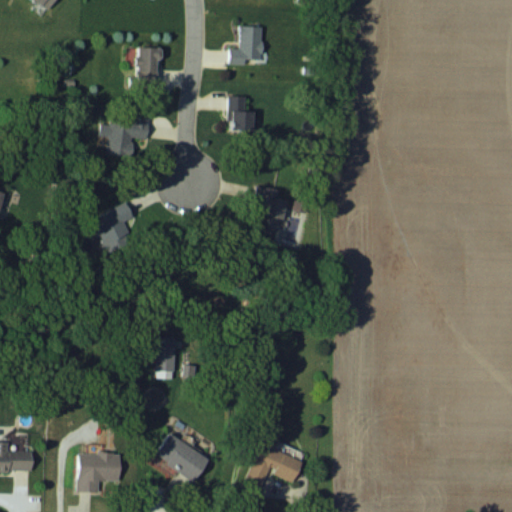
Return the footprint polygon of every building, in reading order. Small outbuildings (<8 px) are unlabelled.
[(35,0),(52,8),(56,0),(35,0)] [(240,47),(229,47),(228,62),(262,63),(263,25),(240,24),(240,47)] [(159,46),(136,46),(136,87),(159,87),(159,46)] [(254,129),(254,96),(228,96),(228,129),(254,129)] [(150,106),(134,105),(133,118),(110,116),(110,123),(101,122),(100,135),(107,135),(106,153),(126,155),(127,136),(148,138),(150,106)] [(278,188),(255,184),(250,213),(263,215),(261,227),(274,229),(276,216),(284,218),(288,199),(276,197),(278,188)] [(101,247),(135,233),(123,204),(89,217),(101,247)] [(209,459),(171,431),(155,452),(193,481),(209,459)] [(0,471),(33,471),(33,448),(10,448),(10,438),(0,438),(0,471)] [(267,470),(295,480),(303,458),(260,443),(245,486),(259,491),(267,470)] [(100,491),(100,480),(121,480),(121,452),(77,451),(77,491),(100,491)]
